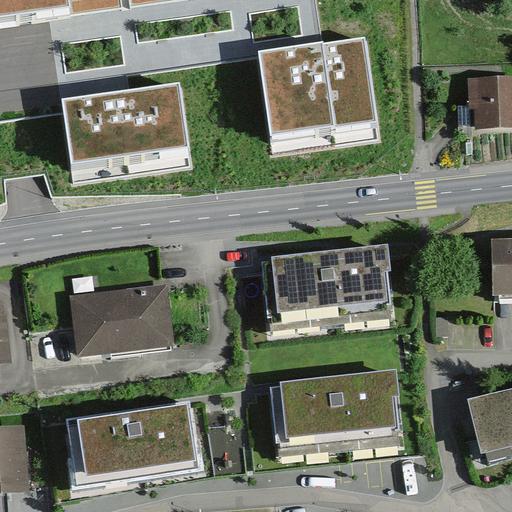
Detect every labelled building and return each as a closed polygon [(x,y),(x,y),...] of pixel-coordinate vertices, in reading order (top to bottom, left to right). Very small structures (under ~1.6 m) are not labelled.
[(71,0),(0,0),(0,30),(74,19),(71,0)] [(261,58),(182,70),(194,143),(273,131),(261,58)] [(374,66),(266,80),(276,155),(384,140),(374,66)] [(511,81),(475,83),(476,107),(461,108),(462,130),(511,127),(511,81)] [(186,104),(68,120),(77,182),(194,166),(186,104)] [(511,251),(495,252),(497,306),(511,305),(511,251)] [(320,262),(273,267),(279,325),(392,314),(386,256),(320,262)] [(173,291),(78,303),(85,358),(181,346),(173,291)] [(0,370),(19,368),(12,305),(0,306),(0,370)] [(396,380),(279,394),(285,448),(355,440),(396,435),(392,406),(399,406),(396,380)] [(511,397),(506,399),(467,408),(480,464),(511,456),(511,397)] [(187,416),(76,432),(85,491),(137,483),(196,475),(187,416)] [(23,432),(0,434),(0,497),(30,495),(23,432)]
